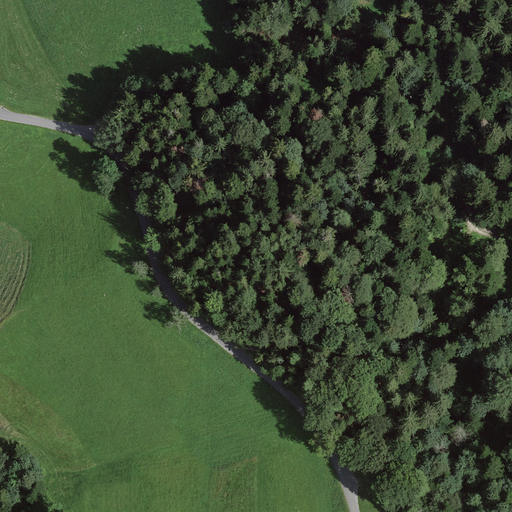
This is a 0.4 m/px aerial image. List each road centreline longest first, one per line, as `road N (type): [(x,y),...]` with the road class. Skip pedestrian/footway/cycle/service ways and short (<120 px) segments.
road 1 (unclassified): [(0,114),(70,128),(110,147),(166,287),(310,418),(355,511)]
road 2 (track): [(419,0),(438,51),(471,222),(483,232),(511,232)]
